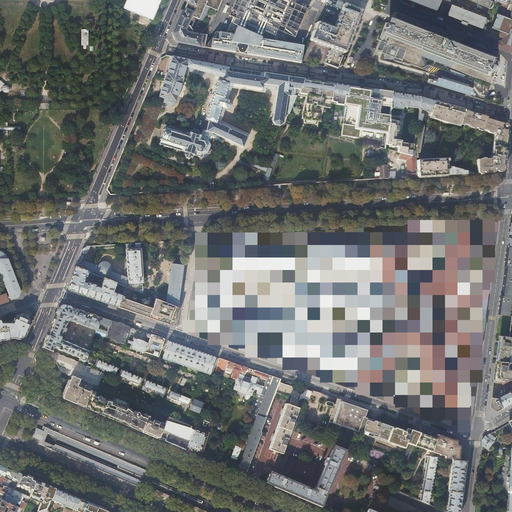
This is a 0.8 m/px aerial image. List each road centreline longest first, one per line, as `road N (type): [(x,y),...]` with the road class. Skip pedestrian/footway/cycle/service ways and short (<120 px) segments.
road 1 (residential): [(155,45),(422,89),(511,115)]
road 2 (secondary): [(507,196),(197,214)]
road 3 (residential): [(182,335),(476,432)]
road 4 (primary): [(273,511),(35,409)]
road 5 (residential): [(507,196),(476,432)]
road 6 (residential): [(83,221),(155,45)]
road 7 (primary): [(0,439),(168,511)]
road 8 (residential): [(182,335),(53,292)]
road 9 (residential): [(197,214),(182,335)]
